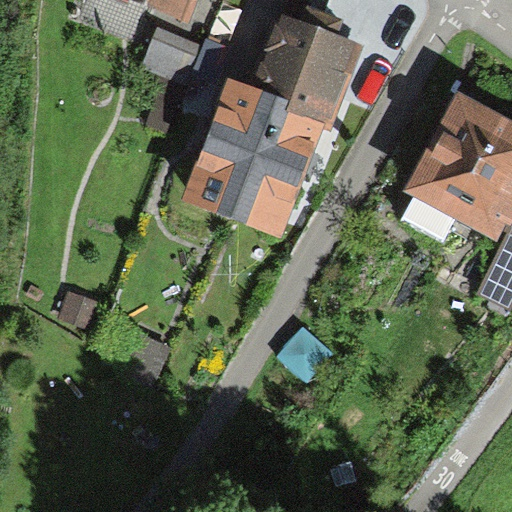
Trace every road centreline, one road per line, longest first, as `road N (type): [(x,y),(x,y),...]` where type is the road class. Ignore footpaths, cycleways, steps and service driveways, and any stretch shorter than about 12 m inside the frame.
road 1 (track): [(136,511),(257,347)]
road 2 (residential): [(511,376),(421,511)]
